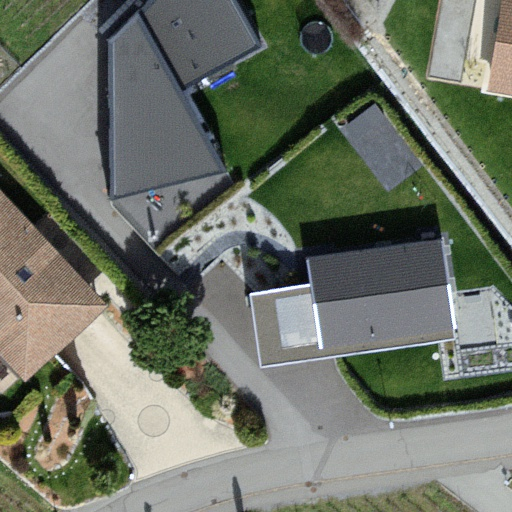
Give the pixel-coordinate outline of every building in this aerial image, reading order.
[(149,0),(110,41),(124,184),(232,174),(183,95),(265,45),(237,0),(149,0)] [(511,0),(508,0),(491,98),(511,102),(511,0)] [(378,94),(345,118),(390,177),(423,153),(378,94)] [(0,195),(0,353),(33,389),(110,314),(0,195)] [(307,284),(252,291),(263,370),(457,343),(443,242),(304,262),(307,284)]
